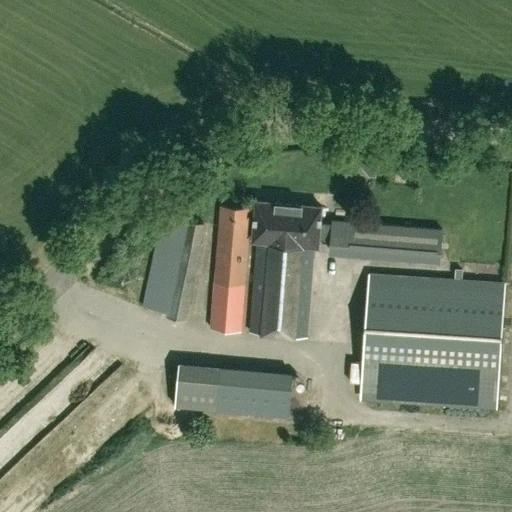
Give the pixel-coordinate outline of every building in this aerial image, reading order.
[(319,249),(319,239),(326,240),(326,248),(326,249),(431,255),(433,230),(327,223),(321,223),(322,205),(256,200),(253,244),(254,244),(249,334),(308,339),(315,248),(319,249)] [(241,331),(251,208),(221,206),(211,329),(241,331)] [(173,218),(169,237),(160,235),(144,308),(187,320),(205,223),(173,218)] [(369,275),(364,355),(362,399),(497,408),(501,364),(505,284),(369,275)] [(289,418),(294,372),(179,363),(175,410),(289,418)]
